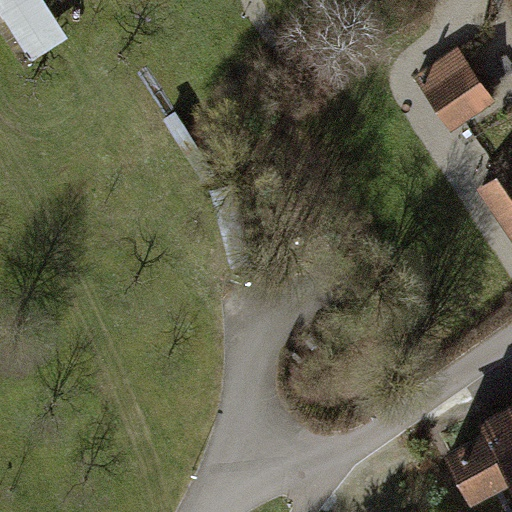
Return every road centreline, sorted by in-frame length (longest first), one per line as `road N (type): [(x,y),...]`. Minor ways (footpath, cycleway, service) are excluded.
road 1 (residential): [(218,496),(352,460),(511,345)]
road 2 (residential): [(218,496),(261,345),(287,309),(345,280)]
